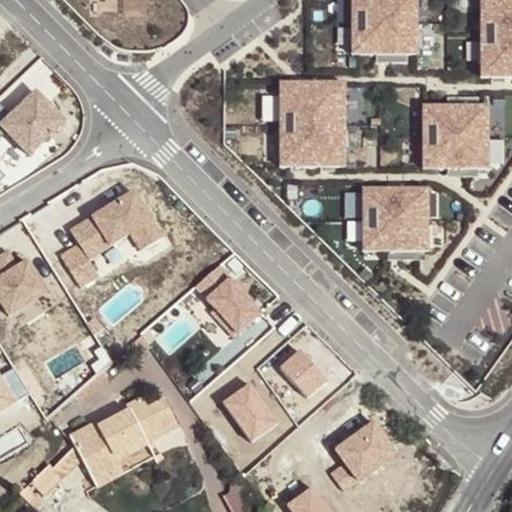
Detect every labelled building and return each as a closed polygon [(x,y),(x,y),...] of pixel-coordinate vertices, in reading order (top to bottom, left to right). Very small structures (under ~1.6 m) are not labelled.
[(419,0),(351,0),(351,53),(420,53),(419,0)] [(511,0),(482,0),(481,77),(511,78),(511,0)] [(346,84),(279,83),(278,171),(345,172),(346,84)] [(13,134),(3,123),(26,101),(13,88),(0,100),(0,139),(3,143),(13,134)] [(43,88),(5,125),(37,157),(75,120),(43,88)] [(487,108),(419,108),(419,173),(488,173),(487,108)] [(91,260),(137,239),(143,252),(169,240),(146,190),(74,224),(91,260)] [(425,190),(359,190),(359,254),(425,254),(425,190)] [(0,256),(0,301),(8,322),(57,303),(39,257),(19,264),(14,252),(0,256)] [(261,314),(228,278),(201,303),(236,338),(261,314)] [(149,346),(141,336),(130,346),(138,356),(149,346)] [(317,398),(334,378),(302,351),(285,370),(317,398)] [(178,427),(164,400),(147,408),(142,399),(127,407),(129,411),(107,422),(98,427),(96,422),(69,436),(94,483),(121,469),(116,459),(114,455),(144,439),(146,444),(178,427)] [(98,427),(107,422),(105,418),(96,422),(98,427)] [(116,459),(146,444),(144,439),(114,455),(116,459)] [(49,466),(31,484),(44,497),(62,479),(49,466)] [(126,477),(121,469),(94,483),(98,491),(126,477)] [(255,511),(256,510),(231,478),(227,496),(235,511),(255,511)] [(293,505),(297,511),(336,511),(319,487),(293,505)]
